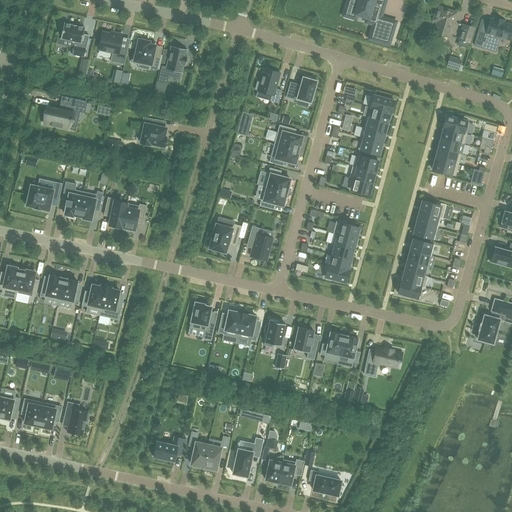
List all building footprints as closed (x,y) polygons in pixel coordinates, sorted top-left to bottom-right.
[(347,0),(343,16),(345,11),(355,14),(355,15),(355,14),(368,18),(366,23),(367,23),(373,24),(368,39),(369,39),(388,44),(388,45),(389,45),(396,21),(395,21),(381,17),(385,0),(347,0)] [(437,6),(433,20),(437,21),(434,31),(448,36),(451,26),(452,26),(456,12),(437,6)] [(477,34),(474,45),(474,46),(475,44),(480,46),(480,47),(482,41),(497,46),(500,37),(509,39),(511,28),(511,25),(503,23),(504,21),(494,18),(493,20),(490,19),(487,28),(485,28),(483,36),(477,34)] [(61,24),(59,30),(62,31),(60,38),(75,42),(72,54),(83,57),(85,49),(86,49),(89,35),(83,34),(84,27),(76,26),(76,25),(72,24),(72,25),(64,23),(63,24),(61,24)] [(462,23),(457,39),(471,44),(475,27),(462,23)] [(102,32),(98,49),(113,52),(111,61),(124,64),(127,49),(119,47),(122,35),(115,33),(114,35),(102,32)] [(133,54),(131,62),(139,64),(139,62),(150,65),(149,68),(157,70),(160,54),(154,52),(155,45),(149,44),(149,41),(147,41),(147,39),(141,37),(141,39),(138,39),(135,55),(133,54)] [(162,66),(158,82),(166,84),(168,76),(179,79),(181,73),(183,65),(185,65),(187,57),(185,56),(187,49),(171,46),(166,67),(162,66)] [(450,55),(447,66),(459,70),(463,59),(450,55)] [(264,68),(257,91),(273,95),(271,101),(278,103),(281,90),(275,88),(280,73),(264,68)] [(289,84),(286,97),(297,101),(297,98),(310,102),(316,81),(313,80),(314,78),(306,76),(306,78),(303,77),(300,87),(289,84)] [(344,87),(343,92),(354,95),(356,90),(344,87)] [(371,95),(368,106),(391,112),(392,110),(393,110),(395,104),(393,104),(394,101),(371,95)] [(48,106),(45,117),(51,118),(49,125),(68,129),(70,120),(77,122),(79,111),(84,112),(87,101),(70,97),(69,104),(65,103),(63,109),(58,108),(57,107),(57,108),(54,107),(53,107),(48,106)] [(366,116),(366,117),(387,122),(390,112),(391,113),(391,112),(368,106),(368,107),(371,108),(369,117),(366,116)] [(243,112),(241,119),(250,121),(252,115),(243,112)] [(278,115),(270,113),(269,119),(276,121),(278,115)] [(444,118),(442,124),(443,125),(443,127),(467,133),(466,133),(469,122),(446,115),(445,118),(444,118)] [(144,124),(140,143),(150,145),(150,144),(164,147),(166,137),(164,136),(166,128),(153,125),(155,119),(143,117),(142,123),(144,124)] [(366,117),(364,127),(384,133),(387,122),(366,117)] [(485,124),(483,129),(495,133),(496,127),(485,124)] [(279,125),(274,143),(297,150),(299,145),(302,136),(294,134),(296,129),(279,125)] [(238,127),(236,133),(246,136),(248,129),(238,127)] [(361,137),(361,138),(382,143),(384,133),(364,127),(363,128),(366,128),(363,138),(361,137)] [(444,128),(441,138),(464,144),(467,133),(443,127),(442,127),(444,128)] [(361,138),(358,149),(378,155),(382,143),(361,138)] [(441,138),(438,148),(461,154),(464,144),(441,138)] [(234,143),(231,154),(239,157),(242,146),(234,143)] [(274,143),(269,162),(285,167),(287,161),(294,163),(297,155),(296,154),(297,150),(274,143)] [(438,148),(435,158),(458,165),(461,155),(438,148)] [(352,166),(375,172),(378,161),(357,155),(354,166),(352,166)] [(435,158),(432,170),(455,176),(458,165),(435,158)] [(352,166),(349,177),(372,183),(375,172),(352,166)] [(292,178),(302,179),(303,168),(293,167),(292,178)] [(269,168),(264,186),(287,192),(288,188),(287,188),(290,179),(279,176),(281,171),(269,168)] [(475,169),(473,176),(482,178),(484,172),(475,169)] [(30,184),(26,206),(33,207),(33,208),(34,208),(40,209),(41,209),(49,211),(52,196),(59,197),(64,176),(56,174),(53,189),(30,184)] [(320,176),(318,185),(324,187),(326,178),(320,176)] [(351,178),(348,189),(369,195),(372,183),(349,177),(349,178),(351,178)] [(65,181),(63,194),(68,195),(67,200),(66,200),(65,205),(66,205),(64,214),(73,216),(73,215),(78,216),(83,192),(75,190),(76,184),(65,181)] [(261,200),(259,206),(274,210),(275,204),(282,206),(285,197),(287,192),(264,186),(264,187),(261,200)] [(83,192),(78,216),(83,217),(82,218),(91,220),(93,209),(94,206),(100,207),(103,192),(97,191),(96,194),(83,192)] [(107,197),(104,212),(111,214),(110,217),(108,225),(111,225),(110,227),(119,229),(119,227),(121,228),(122,228),(122,227),(127,203),(126,203),(114,200),(115,198),(107,197)] [(422,201),(419,212),(442,218),(446,204),(436,202),(435,204),(422,201)] [(127,203),(122,227),(123,227),(123,229),(132,231),(132,229),(134,230),(136,222),(136,219),(143,221),(146,205),(139,204),(139,206),(127,203)] [(504,212),(500,227),(511,230),(511,232),(511,206),(510,213),(509,213),(509,214),(505,213),(505,212),(504,212)] [(311,210),(309,216),(318,218),(320,212),(311,210)] [(419,212),(416,222),(437,228),(440,218),(442,219),(442,218),(419,212)] [(462,215),(460,223),(469,225),(471,218),(462,215)] [(336,221),(333,233),(356,239),(359,227),(336,221)] [(416,222),(413,234),(434,239),(437,228),(416,222)] [(216,224),(209,248),(210,248),(210,249),(216,250),(225,252),(228,240),(236,243),(241,226),(233,224),(231,228),(216,224)] [(252,226),(248,238),(255,240),(250,256),(266,261),(273,238),(257,234),(259,228),(252,226)] [(335,234),(332,244),(353,249),(356,239),(333,233),(335,234)] [(413,239),(410,250),(431,256),(434,244),(413,239)] [(492,246),(490,255),(492,255),(490,262),(511,268),(511,266),(511,243),(510,243),(508,251),(492,246)] [(335,245),(332,255),(350,260),(353,249),(332,244),(335,245)] [(410,250),(407,261),(426,266),(428,256),(431,256),(410,250)] [(322,265),(322,255),(311,255),(311,266),(322,265)] [(326,264),(349,271),(349,270),(348,270),(350,260),(332,255),(329,265),(326,264)] [(407,261),(404,271),(427,277),(423,276),(426,266),(407,261)] [(297,264),(295,269),(307,273),(308,267),(297,264)] [(326,264),(322,276),(346,282),(346,279),(347,280),(349,273),(348,273),(349,271),(326,264)] [(1,272),(0,274),(0,289),(2,290),(16,293),(21,270),(16,269),(16,268),(8,266),(6,273),(1,272)] [(21,270),(16,293),(35,297),(39,280),(33,279),(35,272),(26,270),(26,271),(21,270)] [(400,281),(424,288),(427,277),(404,271),(402,281),(400,281)] [(43,281),(39,296),(58,300),(63,279),(59,278),(59,277),(50,275),(48,283),(43,281)] [(63,279),(58,300),(77,304),(81,290),(76,289),(77,281),(68,279),(68,280),(63,279)] [(399,283),(397,290),(398,290),(397,292),(419,298),(422,287),(424,288),(400,281),(400,283),(399,283)] [(85,291),(82,305),(87,306),(100,309),(98,321),(99,316),(101,310),(106,286),(101,285),(100,286),(92,284),(90,292),(85,291)] [(99,316),(98,321),(100,316),(118,320),(123,300),(117,298),(119,291),(111,289),(111,287),(106,286),(101,310),(99,316)] [(480,330),(477,339),(493,343),(501,313),(511,316),(511,303),(494,299),(491,311),(493,311),(491,317),(484,315),(481,324),(480,325),(481,325),(480,329),(479,329),(479,330),(480,330)] [(195,302),(190,327),(205,330),(203,338),(211,340),(215,320),(208,319),(211,307),(204,305),(204,304),(195,302)] [(220,319),(217,332),(237,337),(242,313),(237,311),(237,312),(228,310),(226,320),(220,319)] [(242,313),(237,337),(257,341),(260,327),(254,326),(256,316),(248,314),(242,313)] [(265,323),(263,332),(266,333),(264,345),(273,347),(274,344),(280,346),(285,324),(279,322),(280,321),(270,319),(268,324),(265,323)] [(298,327),(293,350),(307,353),(306,358),(314,359),(318,340),(313,338),(313,337),(312,337),(313,330),(298,327)] [(52,330),(50,339),(57,340),(59,332),(52,330)] [(322,343),(320,354),(338,358),(337,364),(339,358),(344,336),(339,335),(339,334),(330,332),(327,345),(322,343)] [(339,358),(337,364),(338,364),(339,358),(358,362),(360,352),(355,351),(357,338),(348,336),(348,337),(344,336),(339,358)] [(369,349),(364,374),(375,377),(378,363),(399,367),(402,354),(392,352),(393,350),(385,348),(385,350),(376,348),(375,351),(369,349)] [(278,353),(275,367),(283,369),(286,355),(278,353)] [(31,361),(29,369),(39,371),(40,363),(31,361)] [(315,363),(313,373),(321,374),(323,365),(315,363)] [(208,365),(207,372),(214,373),(215,366),(208,365)] [(357,388),(354,399),(360,401),(363,390),(357,388)] [(346,390),(344,402),(350,404),(353,391),(346,390)] [(0,394),(0,396),(0,417),(0,418),(0,417),(9,419),(10,420),(10,419),(11,412),(16,413),(20,398),(0,394)] [(24,398),(20,414),(26,415),(24,423),(33,425),(38,426),(43,402),(24,398)] [(67,401),(64,417),(70,419),(67,432),(82,435),(85,422),(87,423),(89,414),(87,413),(87,412),(78,410),(79,404),(67,401)] [(43,402),(38,426),(42,427),(51,429),(53,421),(58,422),(62,406),(43,402)] [(263,414),(261,422),(269,424),(271,416),(263,414)] [(191,432),(188,446),(194,447),(191,464),(193,464),(193,467),(200,468),(201,466),(203,467),(208,445),(196,442),(198,433),(191,432)] [(156,441),(153,457),(174,461),(175,453),(182,455),(186,439),(174,437),(172,445),(156,441)] [(208,445),(203,467),(206,467),(205,469),(213,471),(213,469),(216,470),(220,450),(226,452),(229,438),(224,437),(221,448),(208,445)] [(255,437),(253,448),(261,450),(263,439),(255,437)] [(268,439),(266,447),(274,448),(276,440),(268,439)] [(236,458),(232,473),(236,474),(236,476),(243,477),(243,475),(247,476),(253,450),(246,448),(246,450),(238,449),(237,451),(235,451),(234,458),(236,458)] [(307,452),(305,463),(310,464),(313,454),(307,452)] [(270,458),(265,479),(278,482),(283,459),(283,456),(280,455),(279,457),(274,459),(270,458)] [(283,459),(278,482),(290,485),(293,474),(301,476),(304,461),(296,459),(295,462),(283,459)] [(310,470),(308,481),(315,482),(313,489),(313,490),(314,490),(320,491),(320,492),(329,494),(329,493),(336,495),(337,495),(338,494),(337,494),(340,482),(341,480),(340,480),(317,476),(318,471),(310,470)]
